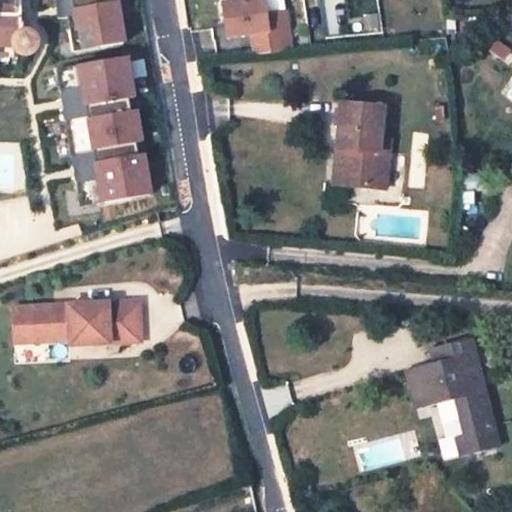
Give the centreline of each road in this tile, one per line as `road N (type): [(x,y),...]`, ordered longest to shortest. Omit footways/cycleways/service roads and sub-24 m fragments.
road 1 (residential): [(269,511),(201,229),(163,0)]
road 2 (unknown): [(201,229),(0,293)]
